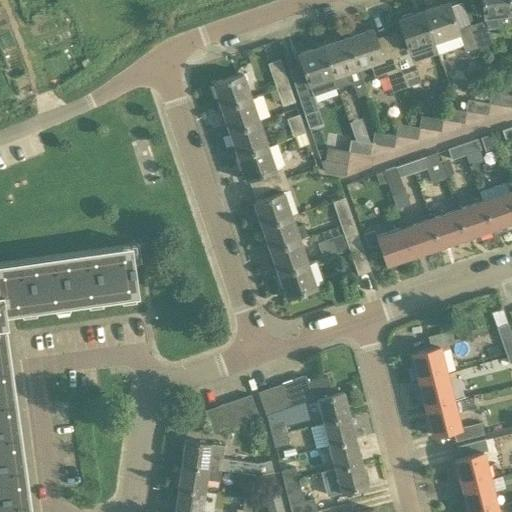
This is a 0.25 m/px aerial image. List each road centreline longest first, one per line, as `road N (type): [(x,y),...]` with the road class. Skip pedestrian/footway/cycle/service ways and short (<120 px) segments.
road 1 (residential): [(260,351),(160,58)]
road 2 (residential): [(129,511),(151,389),(260,351)]
road 3 (residential): [(414,511),(365,316)]
road 4 (residential): [(0,137),(81,105),(160,58)]
road 5 (residential): [(160,58),(312,0)]
road 6 (residential): [(365,316),(511,268)]
